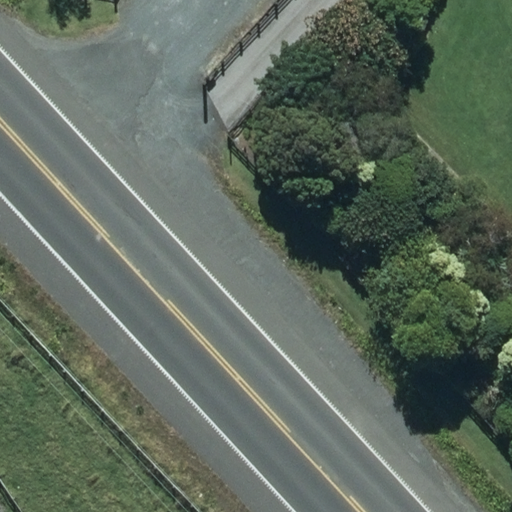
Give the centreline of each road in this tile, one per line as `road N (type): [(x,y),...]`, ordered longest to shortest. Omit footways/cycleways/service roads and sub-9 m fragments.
road 1 (primary): [(0,105),(374,511)]
road 2 (unknown): [(12,119),(118,0)]
